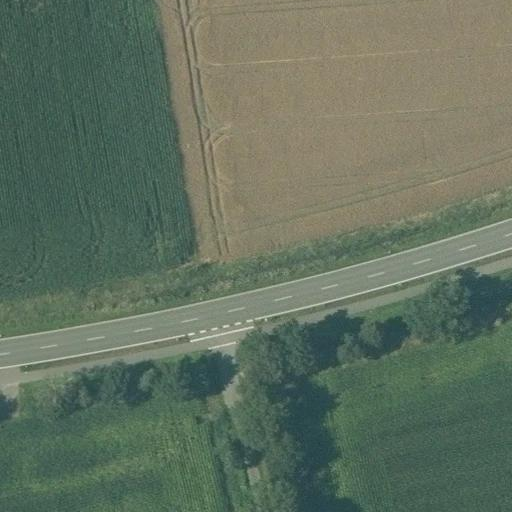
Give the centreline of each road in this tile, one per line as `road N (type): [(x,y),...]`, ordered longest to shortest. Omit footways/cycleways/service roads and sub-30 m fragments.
road 1 (secondary): [(216,316),(511,233)]
road 2 (secondary): [(0,355),(216,316)]
road 3 (unclassified): [(261,511),(216,316)]
